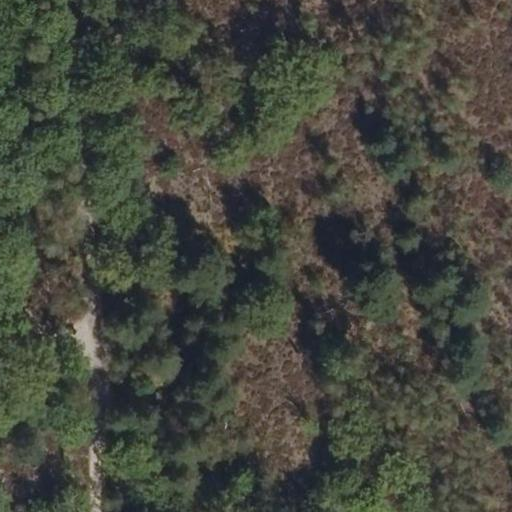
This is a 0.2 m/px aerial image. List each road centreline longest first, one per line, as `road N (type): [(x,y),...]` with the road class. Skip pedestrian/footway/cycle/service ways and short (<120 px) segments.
road 1 (track): [(76,0),(80,275)]
road 2 (track): [(80,275),(98,511)]
road 3 (track): [(80,275),(0,88)]
